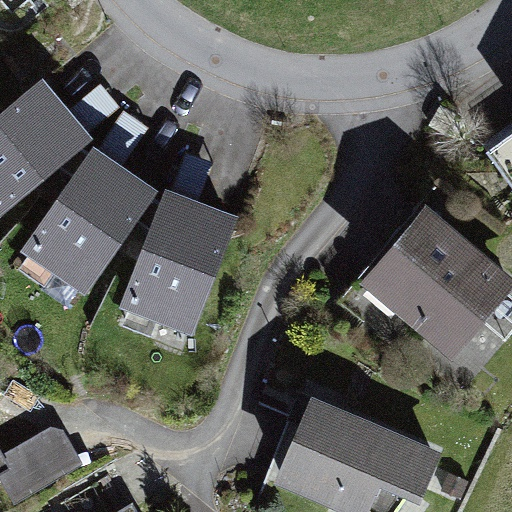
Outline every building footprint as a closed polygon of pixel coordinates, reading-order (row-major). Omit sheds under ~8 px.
[(47,96),(0,135),(0,228),(93,151),(47,96)] [(160,202),(98,161),(31,262),(93,303),(160,202)] [(244,226),(173,202),(133,319),(204,343),(244,226)] [(511,301),(511,282),(429,214),(364,293),(456,369),(511,301)] [(427,511),(449,462),(312,403),(272,496),(310,511),(378,511),(384,498),(416,511),(427,511)] [(0,493),(8,489),(19,511),(27,511),(92,477),(70,436),(13,466),(0,442),(0,493)] [(135,511),(129,501),(110,511),(135,511)]
